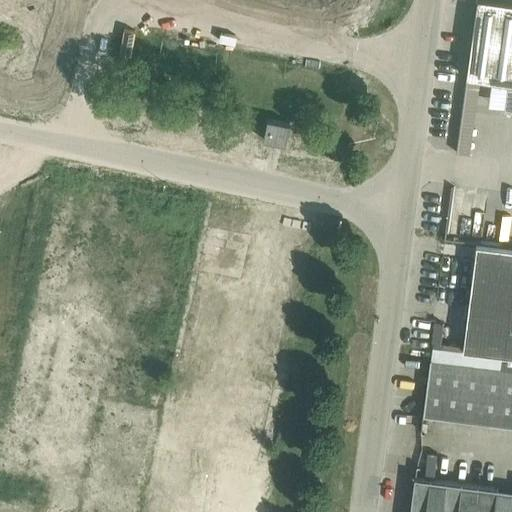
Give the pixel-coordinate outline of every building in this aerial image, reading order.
[(476,0),(466,77),(511,83),(511,2),(492,0),(476,0)] [(289,124),(267,119),(263,140),(285,144),(289,124)] [(195,218),(223,220),(224,204),(196,202),(195,218)] [(511,248),(475,244),(462,349),(511,355),(511,248)] [(0,448),(0,495),(26,501),(32,470),(7,466),(10,450),(0,448)] [(511,511),(511,490),(414,477),(409,511),(511,511)] [(227,487),(224,501),(163,486),(156,511),(238,511),(243,491),(227,487)]
